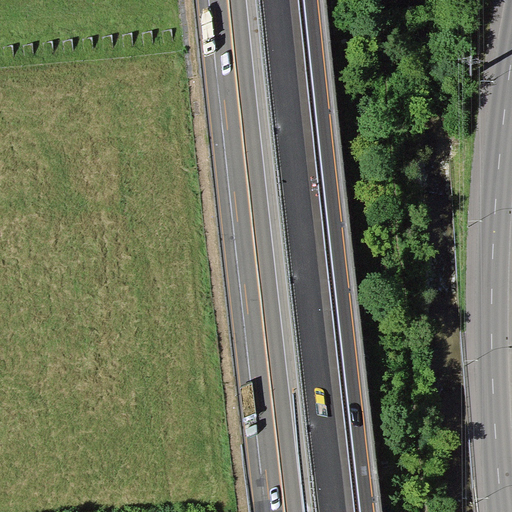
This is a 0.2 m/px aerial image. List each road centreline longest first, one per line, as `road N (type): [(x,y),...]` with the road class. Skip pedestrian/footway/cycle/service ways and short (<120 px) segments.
road 1 (motorway): [(230,0),(285,511)]
road 2 (motorway): [(345,511),(292,0)]
road 3 (secondary): [(511,57),(491,302),(501,511)]
